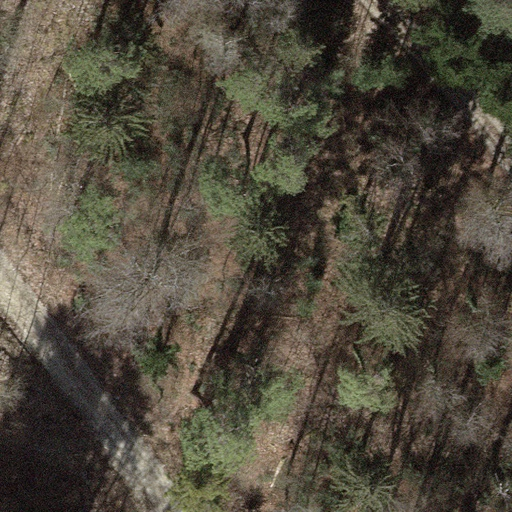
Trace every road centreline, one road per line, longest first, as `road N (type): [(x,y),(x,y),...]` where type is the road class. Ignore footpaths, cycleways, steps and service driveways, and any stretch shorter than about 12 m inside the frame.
road 1 (track): [(187,511),(0,252)]
road 2 (track): [(511,140),(379,0)]
